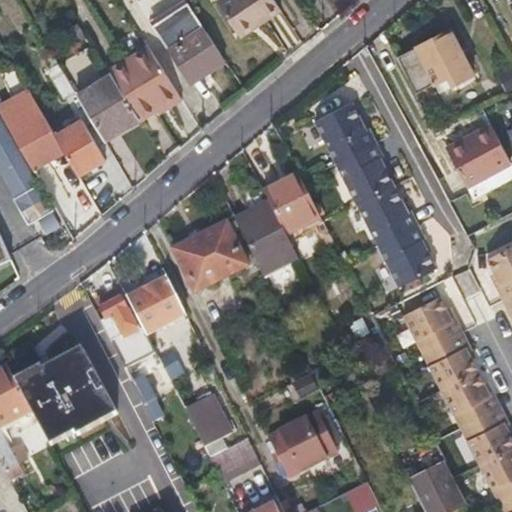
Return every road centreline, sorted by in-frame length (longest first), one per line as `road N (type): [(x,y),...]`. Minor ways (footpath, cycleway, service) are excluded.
road 1 (residential): [(388,0),(0,317)]
road 2 (unknown): [(209,146),(123,0)]
